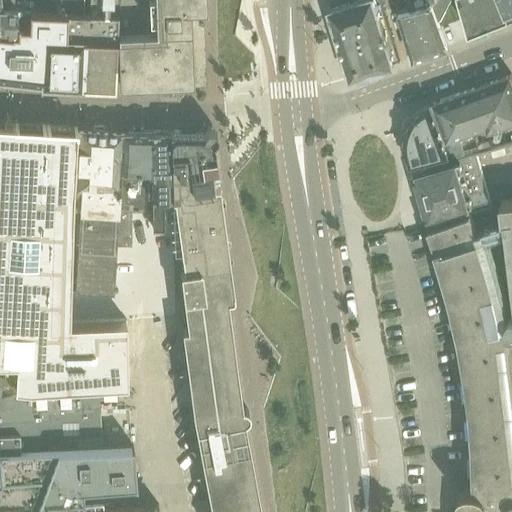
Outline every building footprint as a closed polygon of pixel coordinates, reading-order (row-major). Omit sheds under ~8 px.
[(0,0),(0,7),(17,8),(31,9),(52,10),(82,11),(82,0),(0,0)] [(15,33),(0,32),(0,77),(3,77),(3,78),(5,78),(6,77),(10,77),(10,79),(13,79),(16,79),(16,78),(30,79),(30,81),(34,81),(34,80),(39,80),(39,82),(42,82),(44,83),(44,82),(49,82),(49,81),(75,82),(75,84),(79,84),(79,83),(82,83),(82,84),(87,84),(87,83),(101,84),(101,85),(104,85),(105,84),(110,84),(110,85),(114,85),(118,12),(113,12),(113,0),(91,0),(91,11),(82,11),(52,10),(31,9),(30,24),(15,23),(15,33)] [(190,10),(198,9),(206,9),(205,0),(158,0),(159,10),(162,10),(163,36),(143,37),(117,38),(119,84),(192,82),(201,72),(201,71),(200,71),(199,48),(201,48),(201,47),(199,47),(199,36),(204,36),(204,26),(204,25),(203,25),(191,21),(190,10)] [(356,0),(330,8),(351,78),(395,64),(375,0),(356,0)] [(407,0),(409,8),(399,11),(413,57),(415,57),(427,53),(434,50),(447,46),(448,44),(448,42),(446,39),(439,20),(443,18),(451,0),(407,0)] [(511,0),(461,0),(470,31),(511,14),(511,0)] [(0,7),(0,32),(15,33),(15,23),(30,24),(31,9),(17,8),(0,7)] [(511,127),(511,74),(491,81),(474,87),(457,93),(471,130),(487,124),(489,129),(507,122),(507,123),(509,128),(511,127)] [(449,142),(447,143),(453,157),(459,156),(465,155),(458,135),(471,130),(457,93),(434,101),(449,142)] [(411,164),(449,154),(430,102),(420,109),(414,115),(408,115),(404,121),(408,125),(406,136),(406,147),(409,159),(410,163),(411,164)] [(126,318),(70,321),(72,223),(73,209),(73,194),(77,127),(73,126),(73,129),(49,127),(49,125),(46,125),(46,126),(44,126),(44,125),(41,125),(41,127),(17,126),(17,123),(4,123),(4,125),(0,124),(0,361),(16,362),(15,386),(30,387),(100,384),(128,382),(126,318)] [(121,168),(122,129),(79,126),(78,127),(77,127),(73,194),(73,209),(72,223),(79,223),(75,291),(113,293),(116,245),(118,213),(118,203),(121,168)] [(218,176),(213,139),(215,138),(217,136),(217,133),(216,130),(216,129),(215,128),(214,127),(210,126),(206,127),(204,128),(202,130),(168,129),(172,219),(173,234),(173,243),(174,254),(181,253),(183,267),(229,261),(218,176)] [(161,219),(172,219),(168,129),(122,129),(121,168),(118,203),(118,213),(117,244),(131,244),(131,209),(152,209),(152,227),(161,226),(161,219)] [(476,152),(465,155),(459,156),(460,161),(413,174),(422,202),(426,218),(472,205),(473,207),(485,204),(483,193),(487,192),(476,152)] [(511,511),(511,198),(501,200),(504,218),(476,224),(471,210),(429,225),(432,233),(443,267),(452,302),(461,339),(467,375),(471,412),(474,449),(475,487),(468,487),(462,490),(461,500),(466,505),(473,506),(473,510),(466,510),(465,511),(511,511)] [(234,294),(229,263),(229,261),(183,267),(179,268),(187,325),(181,326),(193,414),(211,511),(261,511),(254,471),(244,420),(246,419),(247,418),(248,416),(249,415),(249,413),(249,411),(248,409),(247,408),(246,407),(244,406),(241,406),(227,299),(230,298),(232,297),(233,296),(234,294)] [(0,387),(14,386),(15,364),(2,364),(0,363),(0,387)] [(100,384),(31,388),(31,391),(16,392),(16,390),(0,390),(0,418),(8,418),(40,417),(51,416),(51,411),(90,409),(101,408),(100,384)] [(0,418),(0,450),(70,446),(70,438),(103,436),(101,408),(90,409),(51,411),(51,416),(40,417),(8,418),(0,418)] [(136,484),(135,470),(134,462),(133,444),(131,444),(102,446),(79,447),(79,446),(70,446),(0,450),(0,511),(71,511),(72,511),(84,510),(83,487),(134,483),(134,484),(136,484)] [(154,511),(158,503),(84,510),(72,511),(71,511),(154,511)]
